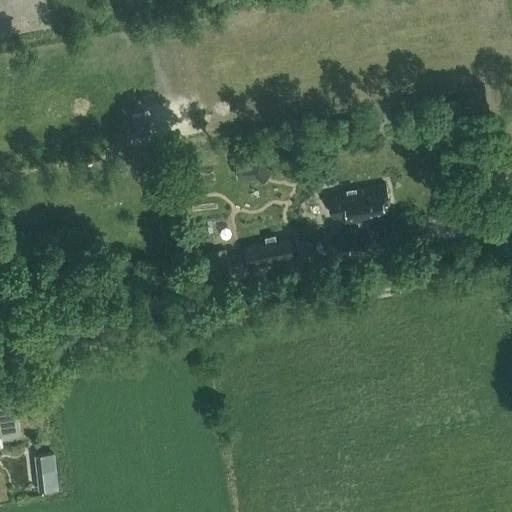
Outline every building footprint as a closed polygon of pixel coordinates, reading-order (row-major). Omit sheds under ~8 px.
[(238,177),(256,176),(261,160),(237,161),(238,177)] [(346,224),(357,222),(367,221),(367,220),(390,217),(385,183),(338,190),(339,195),(331,196),(334,214),(344,213),(346,224)] [(297,254),(293,234),(246,243),(250,264),(297,254)] [(0,437),(20,434),(15,402),(0,404),(0,437)] [(58,487),(53,450),(33,453),(38,489),(58,487)]
